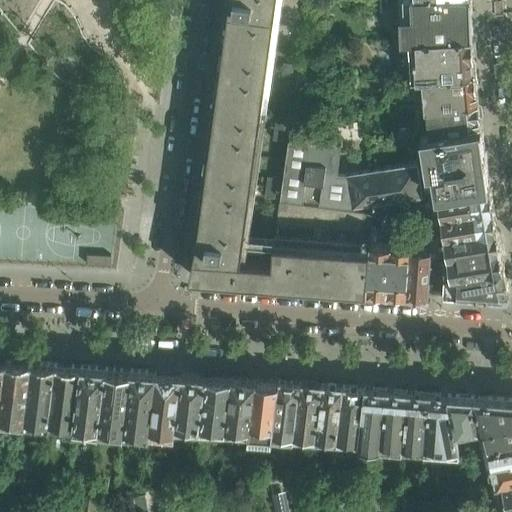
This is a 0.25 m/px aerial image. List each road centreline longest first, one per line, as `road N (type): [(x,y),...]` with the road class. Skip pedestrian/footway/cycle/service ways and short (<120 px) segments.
road 1 (residential): [(159,305),(511,327)]
road 2 (residential): [(159,305),(202,0)]
road 3 (residential): [(0,297),(159,305)]
